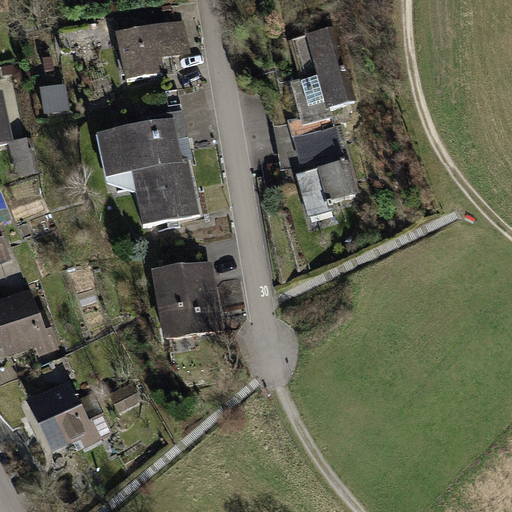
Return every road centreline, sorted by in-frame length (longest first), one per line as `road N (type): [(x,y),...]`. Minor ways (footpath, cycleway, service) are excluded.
road 1 (residential): [(278,370),(215,0)]
road 2 (track): [(408,0),(429,120),(465,179),(511,227)]
road 3 (track): [(278,370),(324,462),(367,511)]
